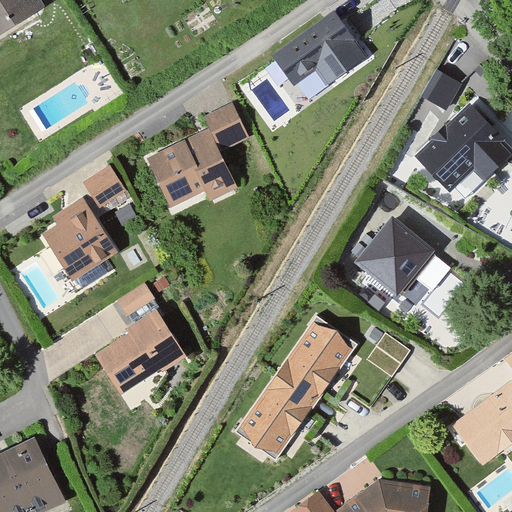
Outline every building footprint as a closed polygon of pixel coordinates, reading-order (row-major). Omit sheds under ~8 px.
[(0,0),(0,27),(40,3),(37,0),(0,0)] [(332,20),(279,56),(296,79),(318,63),(330,79),(359,58),(337,25),(332,20)] [(437,71),(422,97),(446,110),(461,83),(437,71)] [(232,105),(206,117),(221,149),(247,137),(232,105)] [(509,153),(469,111),(420,156),(450,188),(474,165),(484,176),(509,153)] [(208,133),(152,160),(173,205),(208,188),(212,197),(234,187),(208,133)] [(110,167),(85,183),(100,206),(124,190),(110,167)] [(63,227),(49,236),(83,288),(113,269),(104,254),(112,249),(82,202),(57,218),(63,227)] [(429,249),(393,221),(361,261),(398,289),(429,249)] [(120,301),(135,324),(159,308),(144,285),(120,301)] [(182,355),(156,315),(138,327),(133,330),(135,333),(101,356),(123,390),(161,365),(163,367),(182,355)] [(353,348),(315,322),(277,376),(316,402),(353,348)] [(386,334),(368,359),(393,376),(401,365),(410,351),(386,334)] [(277,376),(240,430),(278,458),(316,402),(277,376)] [(511,437),(511,387),(511,386),(459,425),(485,458),(511,437)] [(34,511),(59,500),(32,445),(0,461),(0,511),(34,511)] [(358,484),(379,469),(370,456),(349,470),(358,484)] [(423,511),(427,491),(380,484),(343,511),(423,511)] [(331,511),(319,495),(295,511),(331,511)]
